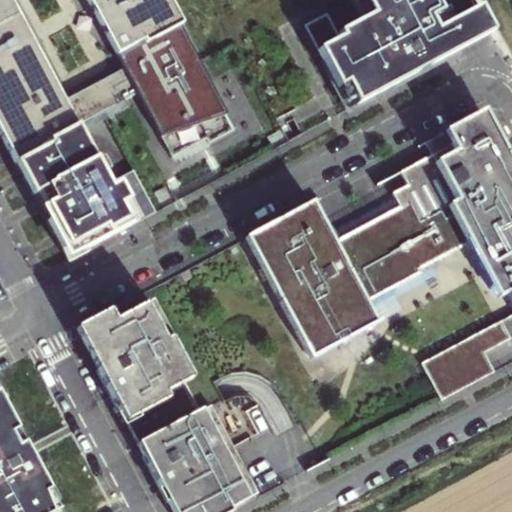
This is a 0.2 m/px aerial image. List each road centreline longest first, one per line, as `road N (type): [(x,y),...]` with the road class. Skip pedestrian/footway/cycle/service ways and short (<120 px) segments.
road 1 (residential): [(38,316),(461,90),(493,90),(511,110)]
road 2 (residential): [(511,397),(297,511)]
road 3 (unknown): [(177,0),(213,73),(248,86),(268,79),(288,57),(303,0)]
road 4 (residential): [(143,511),(38,316)]
